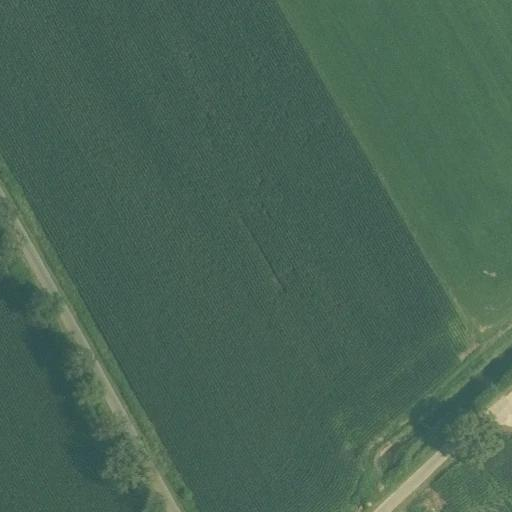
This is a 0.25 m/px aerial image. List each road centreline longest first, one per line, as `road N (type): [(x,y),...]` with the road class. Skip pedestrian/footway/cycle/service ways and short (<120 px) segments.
road 1 (unclassified): [(176,511),(0,191)]
road 2 (unclassified): [(511,417),(497,415),(470,429),(383,511)]
